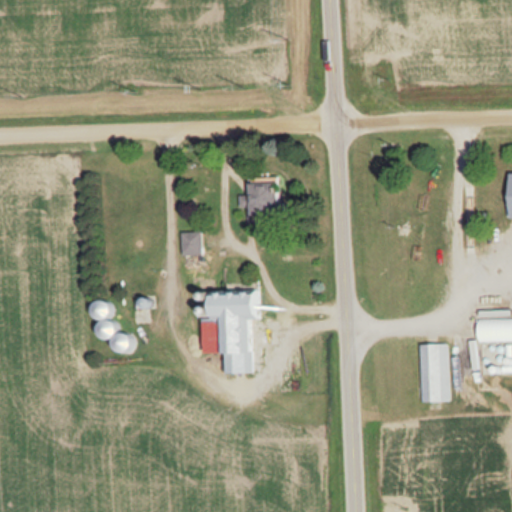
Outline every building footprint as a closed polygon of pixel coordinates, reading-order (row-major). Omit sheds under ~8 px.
[(255,183),(255,196),(243,196),(243,207),(255,207),(256,215),(291,213),(291,203),(284,203),(283,181),(255,183)] [(184,231),(184,254),(205,254),(205,231),(184,231)] [(207,354),(227,354),(227,373),(252,373),(252,319),(263,319),(263,292),(217,292),(218,318),(207,318),(207,354)] [(105,324),(99,328),(107,341),(121,331),(111,315),(116,312),(107,299),(94,307),(105,324)] [(511,318),(481,319),(481,341),(511,341),(511,318)] [(119,352),(129,351),(128,335),(118,335),(119,352)] [(418,343),(418,401),(449,401),(449,343),(418,343)]
